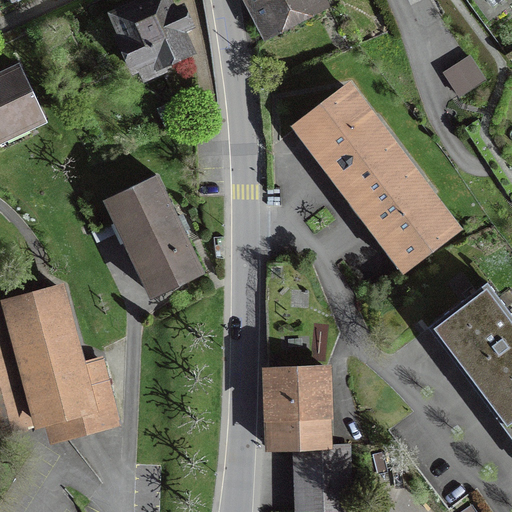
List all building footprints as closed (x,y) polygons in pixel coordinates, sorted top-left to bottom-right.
[(172,10),(167,0),(144,0),(114,15),(145,80),(192,57),(180,32),(193,25),(183,4),(172,10)] [(252,0),(269,35),(329,13),(323,0),(252,0)] [(445,67),(461,94),(488,77),(472,51),(445,67)] [(21,58),(0,67),(0,145),(50,122),(21,58)] [(304,117),(360,188),(408,151),(352,80),(304,117)] [(175,101),(157,110),(168,132),(186,123),(175,101)] [(466,225),(408,151),(360,188),(418,262),(466,225)] [(208,269),(163,171),(109,196),(154,294),(208,269)] [(493,402),(511,388),(511,304),(493,279),(434,322),(493,402)] [(67,283),(0,299),(0,437),(45,426),(49,446),(124,427),(109,355),(89,361),(67,283)] [(335,362),(265,363),(267,447),(293,446),(337,446),(335,362)] [(511,388),(493,402),(511,427),(511,388)] [(337,446),(293,446),(293,511),(355,511),(354,446),(337,446)]
